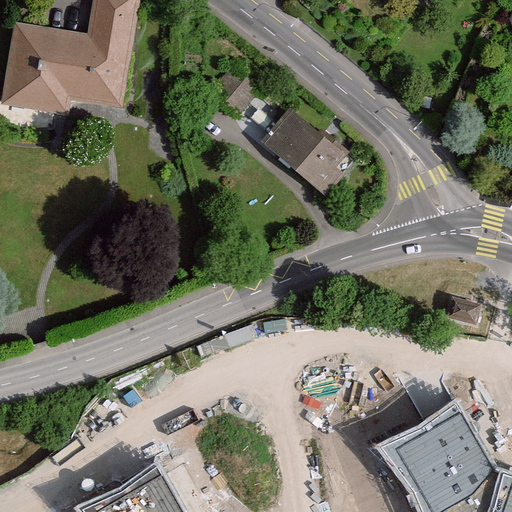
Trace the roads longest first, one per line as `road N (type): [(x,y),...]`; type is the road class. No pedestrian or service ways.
road 1 (tertiary): [(447,232),(341,258),(113,351),(0,385)]
road 2 (tertiary): [(447,232),(408,149),(227,0)]
